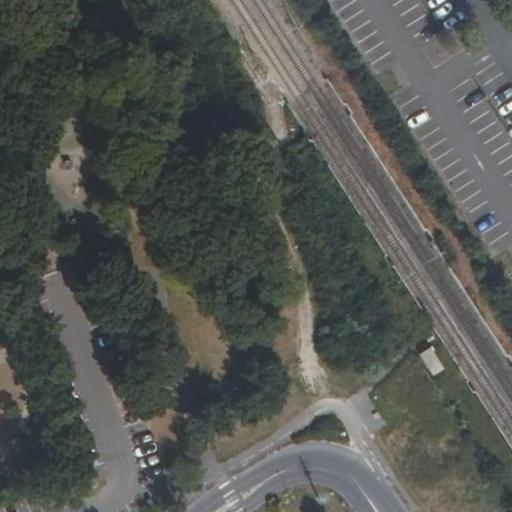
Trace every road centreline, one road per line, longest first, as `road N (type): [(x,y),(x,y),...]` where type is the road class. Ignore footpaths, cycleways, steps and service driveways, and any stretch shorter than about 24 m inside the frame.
road 1 (residential): [(56,262),(121,493)]
road 2 (residential): [(217,511),(302,464),(349,474),(376,511)]
